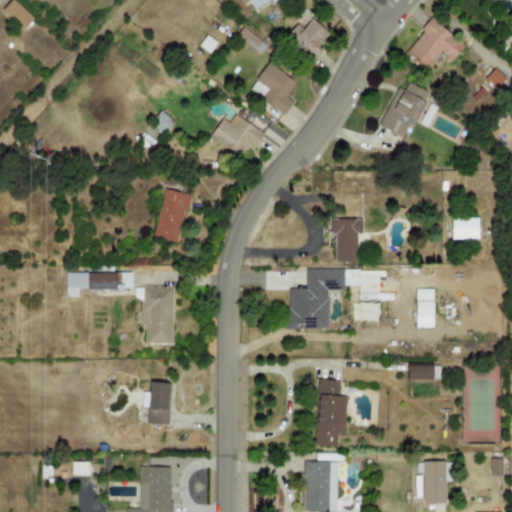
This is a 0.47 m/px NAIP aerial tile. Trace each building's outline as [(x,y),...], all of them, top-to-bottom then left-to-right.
[(32,18),(11,0),(9,0),(1,10),(22,29),(32,18)] [(246,0),(252,9),(267,0),(246,0)] [(296,24),(286,36),(309,57),(328,35),(311,20),(302,29),(296,24)] [(439,52),(451,61),(463,46),(431,20),(403,53),(424,70),(439,52)] [(235,36),(254,51),(261,43),(241,28),(235,36)] [(256,105),(280,119),(291,101),(285,98),(295,81),(266,64),(252,87),(262,93),(256,105)] [(493,90),(504,79),(493,69),(483,80),(493,90)] [(377,127),(401,138),(408,123),(412,125),(427,93),(407,84),(403,91),(396,88),(377,127)] [(455,102),(464,118),(490,103),(485,95),(474,101),(470,93),(455,102)] [(262,135),(234,115),(228,123),(221,119),(208,136),(237,157),(247,143),(254,147),(262,135)] [(177,244),(187,195),(163,190),(152,238),(177,244)] [(333,263),(355,263),(355,234),(359,234),(359,218),(329,218),(329,234),(333,234),(333,263)] [(476,220),(450,219),(450,239),(476,239),(476,220)] [(326,329),(326,290),(343,290),(343,269),(304,269),(304,289),(285,289),(285,329),(326,329)] [(129,291),(130,273),(86,272),(85,289),(129,291)] [(65,288),(85,289),(86,274),(65,273),(65,288)] [(170,344),(171,287),(140,287),(139,324),(144,324),(143,344),(170,344)] [(430,378),(430,366),(405,365),(405,377),(430,378)] [(337,380),(315,379),(313,447),(335,448),(335,436),(343,436),(344,405),(337,405),(337,380)] [(167,383),(147,382),(146,424),(166,425),(167,383)] [(443,503),(442,461),(421,462),(421,481),(427,481),(428,492),(421,492),(422,504),(443,503)] [(334,511),(335,463),(303,462),(301,511),(334,511)] [(170,511),(171,466),(136,466),(135,506),(122,506),(122,511),(170,511)]
